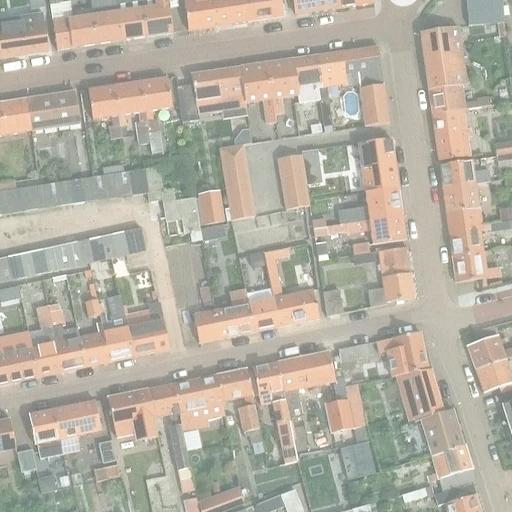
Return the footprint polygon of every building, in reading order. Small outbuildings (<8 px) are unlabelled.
[(42,0),(29,0),(31,10),(44,8),(42,0)] [(104,15),(93,17),(98,45),(122,42),(118,13),(116,0),(105,0),(106,6),(103,7),(104,15)] [(116,0),(118,13),(122,42),(147,38),(143,9),(141,0),(116,0)] [(141,0),(143,9),(147,38),(173,34),(168,5),(167,0),(141,0)] [(248,23),(244,0),(201,0),(189,2),(193,31),(248,23)] [(244,0),(248,23),(284,17),(281,0),(244,0)] [(336,10),(334,0),(308,0),(311,14),(336,10)] [(334,0),(336,10),(372,5),(371,0),(334,0)] [(465,0),(468,28),(503,24),(500,0),(465,0)] [(3,24),(0,24),(0,60),(27,56),(46,53),(41,16),(22,19),(21,17),(3,20),(3,24)] [(56,52),(98,45),(93,17),(52,23),(56,52)] [(420,34),(431,115),(464,111),(490,108),(489,99),(477,101),(477,102),(464,104),(461,86),(481,84),(480,75),(465,77),(459,29),(420,34)] [(341,54),(317,57),(322,89),(317,89),(323,129),(331,127),(325,88),(327,87),(347,85),(347,87),(359,85),(360,89),(383,86),(383,82),(379,56),(378,48),(367,49),(341,54)] [(317,57),(293,61),(297,89),(316,86),(317,89),(322,89),(317,57)] [(266,65),(275,117),(283,115),(280,100),(297,98),(297,100),(299,100),(297,92),(297,89),(293,61),(266,65)] [(275,117),(266,65),(240,69),(246,105),(263,102),(267,126),(276,125),(275,117)] [(191,76),(193,87),(176,89),(182,124),(198,122),(197,116),(222,112),(221,104),(245,100),(246,105),(240,69),(191,76)] [(141,83),(150,144),(151,154),(163,153),(158,121),(153,122),(152,113),(171,110),(167,80),(141,83)] [(150,144),(141,83),(115,87),(119,118),(139,115),(140,124),(135,124),(138,146),(150,144)] [(360,89),(366,128),(389,125),(383,86),(360,89)] [(92,122),(108,119),(111,119),(113,128),(109,129),(111,140),(122,139),(119,118),(115,87),(87,91),(92,122)] [(27,101),(32,132),(80,124),(75,93),(27,101)] [(0,104),(0,136),(32,132),(27,101),(0,104)] [(431,115),(434,139),(471,134),(470,130),(466,130),(464,111),(431,115)] [(471,134),(434,139),(438,163),(470,159),(467,139),(471,138),(471,134)] [(366,194),(398,189),(391,140),(359,145),(366,194)] [(498,171),(511,168),(511,144),(495,146),(498,171)] [(222,163),(245,159),(243,147),(220,151),(222,163)] [(280,174),(303,170),(301,157),(277,161),(280,174)] [(245,159),(222,163),(224,175),(247,171),(245,159)] [(442,191),(483,185),(482,176),(473,178),(471,162),(438,167),(442,191)] [(148,206),(164,203),(167,222),(182,220),(184,234),(199,231),(194,200),(174,203),(173,191),(163,193),(160,168),(143,171),(147,194),(148,206)] [(282,187),(305,183),(303,170),(280,174),(282,187)] [(143,171),(129,173),(132,196),(147,194),(143,171)] [(247,171),(224,175),(226,187),(249,183),(247,171)] [(132,196),(129,173),(117,175),(121,198),(132,196)] [(117,175),(94,178),(98,201),(121,198),(117,175)] [(94,178),(81,180),(85,203),(98,201),(94,178)] [(85,203),(81,180),(70,182),(73,205),(85,203)] [(70,182),(59,184),(62,207),(73,205),(70,182)] [(228,199),(251,195),(249,183),(226,187),(228,199)] [(305,183),(282,187),(284,200),(307,196),(305,183)] [(62,207),(59,184),(46,186),(50,209),(62,207)] [(483,185),(442,191),(447,231),(480,227),(475,193),(480,193),(480,190),(484,189),(483,185)] [(46,186),(34,188),(38,211),(50,209),(46,186)] [(38,211),(34,188),(22,190),(26,213),(38,211)] [(398,189),(366,194),(368,208),(338,212),(340,225),(343,225),(345,225),(402,217),(398,189)] [(22,190),(11,191),(15,214),(26,213),(22,190)] [(15,214),(11,191),(0,193),(0,200),(3,216),(15,214)] [(199,196),(204,226),(223,223),(218,193),(199,196)] [(230,210),(253,206),(251,195),(228,199),(230,210)] [(307,196),(284,200),(286,212),(310,208),(307,196)] [(230,210),(225,211),(227,223),(255,219),(253,206),(230,210)] [(402,217),(345,225),(347,234),(371,231),(373,245),(406,241),(402,217)] [(314,229),(326,227),(325,220),(313,221),(314,229)] [(340,225),(326,227),(314,229),(315,237),(344,233),(343,225),(340,225)] [(480,227),(447,231),(451,259),(482,254),(479,234),(489,232),(488,226),(480,227)] [(143,229),(124,233),(129,256),(148,252),(143,229)] [(129,256),(124,233),(113,235),(118,258),(129,256)] [(105,261),(118,258),(113,235),(101,238),(105,261)] [(101,238),(89,240),(94,263),(105,261),(101,238)] [(94,263),(89,240),(77,243),(82,266),(94,263)] [(77,243),(66,245),(71,268),(82,266),(77,243)] [(324,243),(315,244),(317,260),(326,259),(324,243)] [(354,256),(370,253),(368,243),(352,245),(354,256)] [(71,268),(66,245),(54,248),(59,271),(71,268)] [(54,248),(43,251),(48,273),(59,271),(54,248)] [(387,306),(387,304),(414,300),(410,273),(406,248),(378,252),(383,290),(367,293),(370,310),(387,306)] [(313,292),(283,298),(275,260),(291,256),(289,249),(264,254),(272,291),(273,300),(279,329),(319,320),(313,292)] [(48,273),(43,251),(31,253),(36,276),(48,273)] [(31,253),(19,256),(25,278),(36,276),(31,253)] [(497,270),(484,271),(482,254),(451,259),(455,285),(499,279),(497,270)] [(25,278),(19,256),(8,258),(13,281),(25,278)] [(8,258),(0,260),(0,283),(13,281),(8,258)] [(272,291),(246,296),(248,305),(249,305),(255,334),(279,329),(273,300),(272,291)] [(249,305),(248,305),(246,296),(245,292),(228,296),(231,309),(193,316),(199,345),(255,334),(249,305)] [(322,295),(327,319),(344,315),(339,292),(322,295)] [(106,301),(110,319),(123,316),(119,298),(106,301)] [(84,305),(87,320),(100,317),(97,302),(84,305)] [(147,308),(150,323),(128,328),(128,329),(134,359),(169,351),(159,305),(147,308)] [(58,307),(49,308),(63,374),(86,369),(80,339),(78,340),(76,330),(62,333),(61,328),(64,328),(61,312),(59,312),(58,307)] [(46,346),(32,350),(38,379),(63,374),(49,308),(35,311),(39,332),(43,331),(46,346)] [(103,324),(111,364),(134,359),(128,329),(110,333),(108,323),(103,324)] [(80,339),(86,369),(111,364),(103,324),(97,326),(99,335),(80,339)] [(403,377),(430,371),(422,334),(381,342),(384,355),(387,354),(392,379),(403,377)] [(497,337),(467,348),(475,371),(505,361),(511,359),(511,350),(503,354),(497,337)] [(339,351),(340,356),(343,371),(357,368),(355,359),(374,355),(372,344),(339,351)] [(0,387),(38,379),(32,350),(0,356),(0,387)] [(336,381),(331,358),(330,354),(279,364),(284,392),(290,421),(304,418),(298,389),(334,381),(336,381)] [(511,382),(505,361),(475,371),(483,395),(498,390),(500,395),(511,391),(511,382)] [(284,392),(279,364),(253,370),(259,397),(284,392)] [(216,377),(222,403),(253,397),(248,371),(216,377)] [(432,371),(430,371),(403,377),(408,394),(416,423),(422,421),(432,459),(446,455),(446,453),(466,446),(465,446),(463,446),(453,411),(444,413),(436,386),(432,371)] [(222,403),(216,377),(174,386),(179,414),(182,429),(225,420),(222,403)] [(170,429),(184,499),(196,496),(182,429),(179,414),(174,386),(149,391),(155,420),(172,416),(174,424),(172,425),(173,429),(170,429)] [(356,387),(344,390),(347,402),(352,431),(365,428),(356,387)] [(149,391),(109,399),(117,438),(127,436),(135,435),(137,443),(157,439),(159,438),(155,420),(149,391)] [(80,454),(77,438),(102,432),(96,402),(55,411),(61,441),(64,457),(80,454)] [(283,459),(297,456),(285,402),(271,406),(283,459)] [(347,402),(328,406),(333,434),(334,434),(352,431),(347,402)] [(511,403),(501,408),(509,431),(511,430),(511,403)] [(252,458),(263,456),(254,408),(237,411),(242,434),(247,433),(252,458)] [(61,441),(55,411),(31,416),(37,446),(61,441)] [(0,422),(0,453),(17,450),(11,420),(0,422)] [(116,438),(119,456),(131,454),(127,436),(117,438),(116,438)] [(367,441),(351,445),(359,477),(375,473),(367,441)] [(443,495),(473,486),(476,485),(466,446),(446,453),(446,455),(432,459),(437,475),(428,478),(429,483),(439,480),(443,495)] [(49,495),(40,451),(32,453),(41,497),(49,495)] [(96,484),(119,479),(116,468),(94,473),(96,484)] [(438,507),(446,505),(447,511),(480,511),(473,486),(443,495),(435,497),(438,507)] [(238,489),(198,505),(199,511),(228,511),(242,507),(238,489)] [(285,511),(302,511),(295,493),(256,508),(257,511),(275,511),(284,509),(285,511)] [(183,503),(185,511),(198,511),(196,501),(183,503)]
